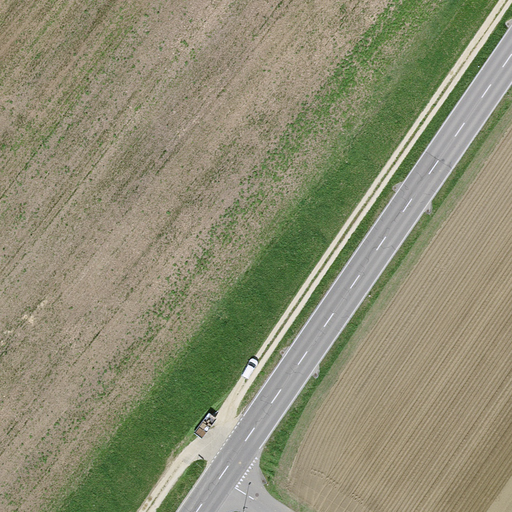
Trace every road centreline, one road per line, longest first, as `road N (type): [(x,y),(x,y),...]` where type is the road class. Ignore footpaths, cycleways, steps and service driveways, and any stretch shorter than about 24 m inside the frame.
road 1 (track): [(208,432),(508,0)]
road 2 (secondary): [(511,53),(222,477)]
